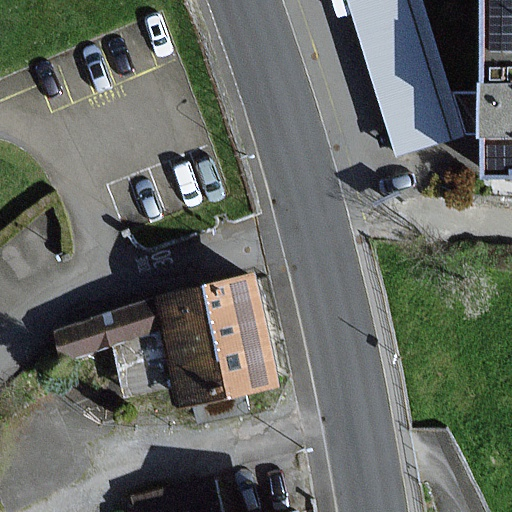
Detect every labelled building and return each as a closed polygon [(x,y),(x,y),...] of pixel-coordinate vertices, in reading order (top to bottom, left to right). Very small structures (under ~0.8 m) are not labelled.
[(460,133),(418,0),(351,0),(399,152),(460,133)] [(511,0),(483,0),(483,176),(511,176),(511,0)] [(191,404),(284,384),(275,344),(261,277),(169,296),(175,324),(191,404)] [(170,324),(162,299),(57,332),(65,358),(170,324)] [(136,511),(218,511),(212,482),(133,499),(136,511)]
